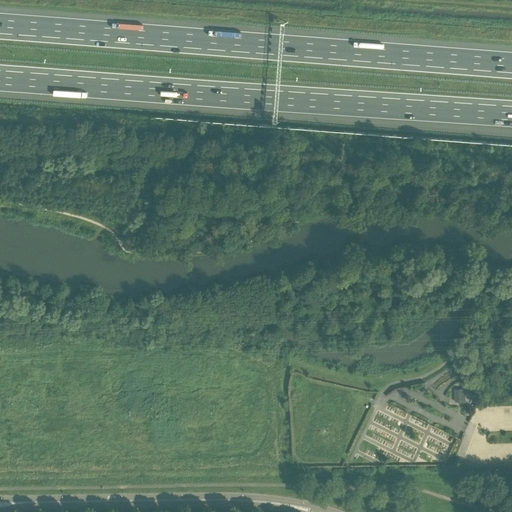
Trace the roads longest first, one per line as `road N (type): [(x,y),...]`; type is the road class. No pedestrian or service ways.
road 1 (motorway): [(511,66),(0,27)]
road 2 (motorway): [(0,76),(511,113)]
road 3 (tertiary): [(33,502),(241,499),(314,511)]
